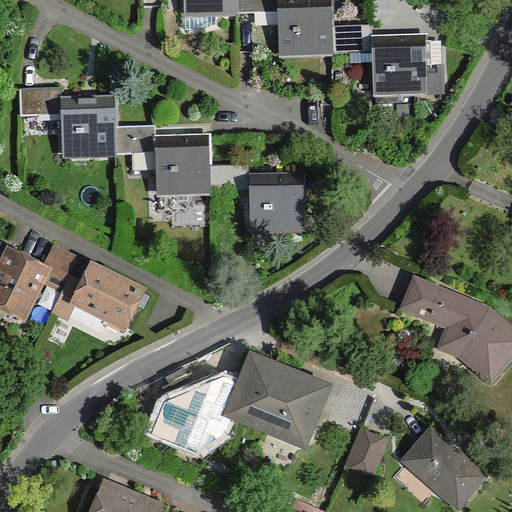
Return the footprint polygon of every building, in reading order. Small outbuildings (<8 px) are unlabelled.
[(375,97),(427,95),(425,38),(370,40),(370,30),(332,31),(331,0),(314,0),(278,2),(277,0),(185,0),(186,15),(278,11),(280,57),(373,53),(375,97)] [(251,235),(306,234),(304,174),(248,175),(248,165),(210,166),(209,134),(155,136),(155,126),(116,127),(115,97),(60,99),(60,89),(20,90),(21,116),(60,114),(61,157),(156,154),(157,196),(250,194),(251,235)] [(131,335),(150,294),(95,268),(86,286),(71,279),(80,261),(54,250),(46,267),(12,251),(0,277),(0,310),(31,325),(46,294),(59,300),(51,318),(70,327),(78,310),(131,335)] [(457,359),(490,391),(511,365),(511,331),(484,308),(409,283),(399,314),(441,331),(434,351),(457,359)] [(201,402),(311,445),(334,387),(254,355),(247,373),(217,361),(201,402)] [(378,474),(394,438),(365,425),(349,461),(378,474)] [(429,428),(399,461),(458,511),(487,478),(429,428)] [(167,511),(107,487),(96,511),(167,511)]
